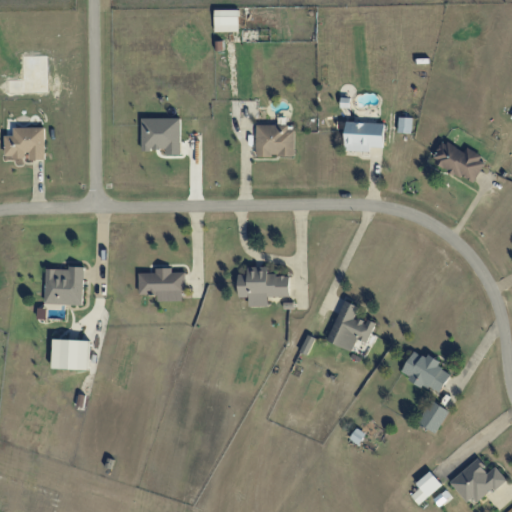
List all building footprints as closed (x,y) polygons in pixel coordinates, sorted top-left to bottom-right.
[(215,32),(239,31),(239,10),(215,10),(215,32)] [(398,132),(412,133),(412,118),(399,117),(398,132)] [(142,150),(165,150),(166,155),(181,155),(180,118),(141,119),(142,150)] [(385,123),(346,122),(345,150),(371,152),(371,147),(384,147),(385,123)] [(295,126),(257,125),(256,156),(295,157),(295,126)] [(5,135),(5,157),(27,157),(28,160),(45,160),(45,127),(14,128),(14,135),(5,135)] [(473,184),(487,160),(467,148),(464,152),(444,140),(432,161),(473,184)] [(239,297),(249,297),(249,307),(268,307),(268,297),(289,297),(289,275),(267,275),(267,267),(248,267),(248,274),(239,274),(239,297)] [(47,268),(45,304),(83,305),(84,269),(47,268)] [(139,273),(139,294),(158,294),(158,301),(185,301),(184,272),(172,273),(172,268),(156,268),(156,273),(139,273)] [(328,341),(352,351),(357,339),(367,343),(376,323),(368,319),(366,322),(354,317),(358,306),(345,300),(328,341)] [(314,338),(308,335),(301,352),(307,355),(314,338)] [(53,368),(89,370),(90,340),(54,339),(53,368)] [(438,395),(451,374),(438,366),(441,362),(428,354),(426,358),(414,351),(401,373),(438,395)] [(450,411),(432,400),(419,423),(436,433),(450,411)] [(505,478),(496,467),(489,473),(478,459),(450,482),(470,507),(505,478)] [(442,485),(431,471),(416,483),(420,488),(411,496),(418,504),(442,485)]
